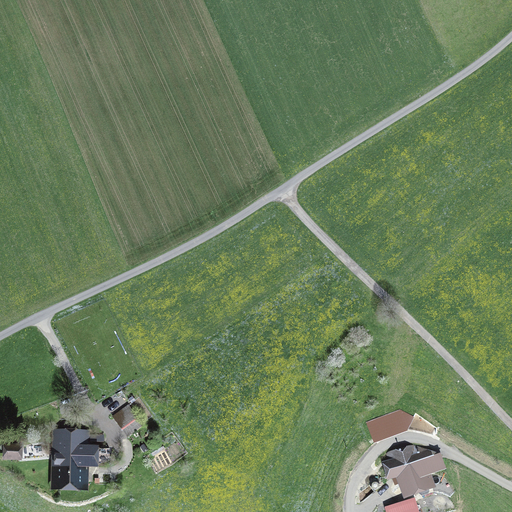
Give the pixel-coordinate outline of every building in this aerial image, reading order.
[(128,434),(142,424),(128,406),(112,417),(117,423),(119,422),(128,434)] [(374,421),(378,437),(412,427),(408,411),(374,421)] [(81,464),(96,464),(97,449),(89,448),(89,440),(100,441),(101,435),(90,435),(88,433),(53,432),(52,457),(60,457),(60,485),(81,485),(81,464)] [(428,450),(414,446),(386,453),(389,463),(384,465),(387,477),(398,474),(403,492),(427,485),(424,475),(445,468),(442,459),(435,461),(432,453),(428,450)] [(20,450),(7,450),(7,459),(19,459),(20,450)] [(387,510),(387,511),(417,511),(415,502),(387,510)]
